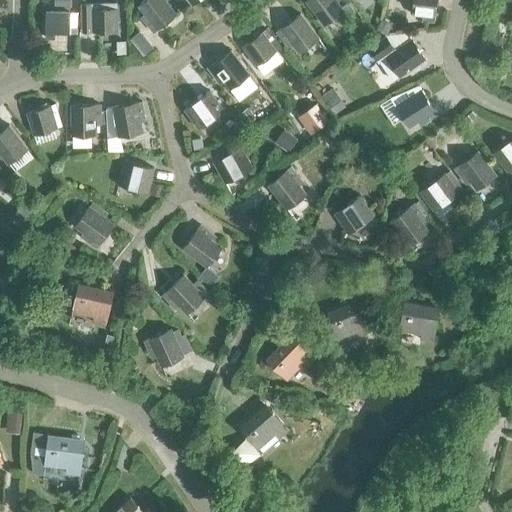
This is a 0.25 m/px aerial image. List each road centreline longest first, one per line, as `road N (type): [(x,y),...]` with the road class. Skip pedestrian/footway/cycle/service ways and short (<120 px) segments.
road 1 (residential): [(206,511),(149,427),(108,395),(0,363)]
road 2 (residential): [(417,263),(280,245)]
road 3 (residential): [(20,83),(157,80)]
road 4 (residential): [(157,80),(259,0)]
